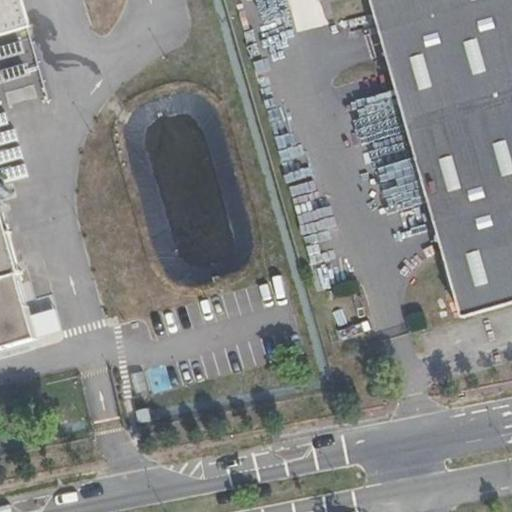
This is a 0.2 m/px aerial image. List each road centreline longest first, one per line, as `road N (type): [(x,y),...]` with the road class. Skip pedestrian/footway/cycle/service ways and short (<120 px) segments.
road 1 (tertiary): [(393,445),(77,511)]
road 2 (tertiary): [(511,421),(393,445)]
